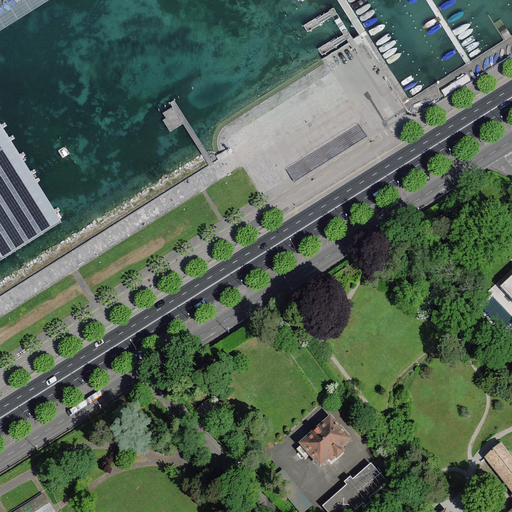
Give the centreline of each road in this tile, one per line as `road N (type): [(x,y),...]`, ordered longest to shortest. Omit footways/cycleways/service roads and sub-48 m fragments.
road 1 (primary): [(0,418),(511,98)]
road 2 (unclassified): [(143,371),(497,150)]
road 3 (residential): [(143,371),(271,511)]
road 4 (unclassified): [(0,460),(143,371)]
